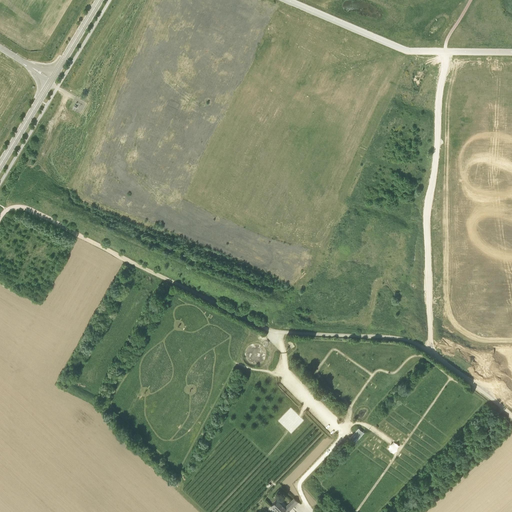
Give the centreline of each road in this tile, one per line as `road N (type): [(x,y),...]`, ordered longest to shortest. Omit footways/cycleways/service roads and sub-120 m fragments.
road 1 (track): [(445,51),(426,217),(428,352)]
road 2 (track): [(277,330),(21,207),(6,209)]
road 3 (residential): [(511,417),(409,339),(277,330)]
road 4 (unclassified): [(511,51),(409,51),(287,0)]
